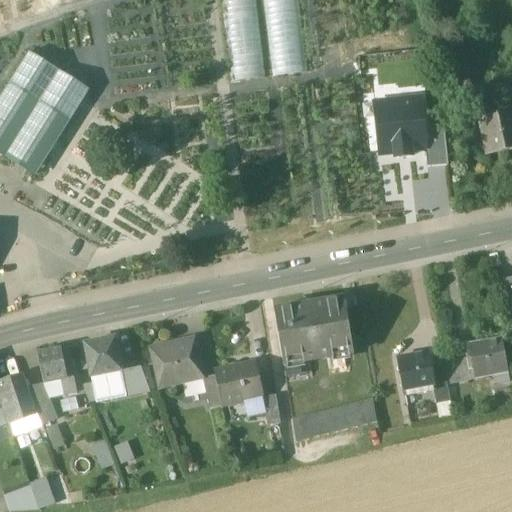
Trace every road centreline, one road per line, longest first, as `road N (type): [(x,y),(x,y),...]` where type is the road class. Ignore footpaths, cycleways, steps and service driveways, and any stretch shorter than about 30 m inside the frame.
road 1 (secondary): [(511,229),(0,340)]
road 2 (track): [(511,409),(98,511)]
